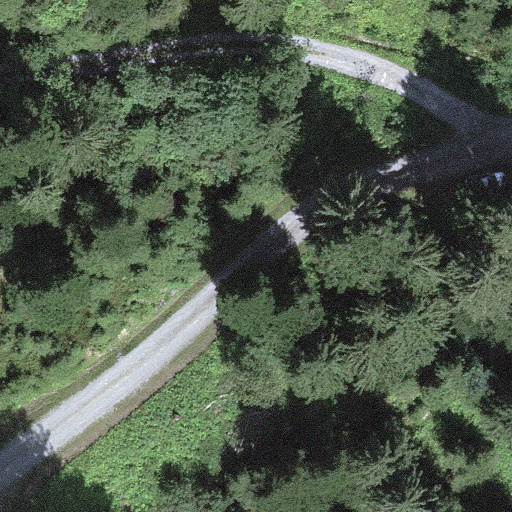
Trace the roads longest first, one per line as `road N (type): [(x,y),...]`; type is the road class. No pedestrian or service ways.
road 1 (track): [(511,143),(392,178),(302,223),(0,456)]
road 2 (track): [(511,138),(411,85),(313,48),(229,43),(0,71)]
